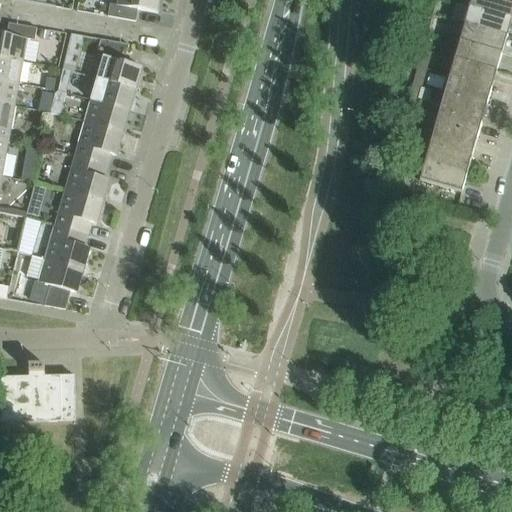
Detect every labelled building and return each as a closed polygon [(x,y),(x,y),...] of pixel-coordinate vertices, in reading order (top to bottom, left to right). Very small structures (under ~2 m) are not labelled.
[(155,12),(157,0),(118,0),(117,7),(110,6),(107,18),(135,23),(138,11),(158,14),(158,13),(155,12)] [(471,0),(470,8),(511,19),(511,0),(471,0)] [(465,25),(507,37),(511,19),(470,8),(465,25)] [(35,41),(37,29),(8,24),(6,36),(0,35),(0,58),(23,63),(27,40),(35,41)] [(465,25),(460,42),(502,55),(507,37),(465,25)] [(124,63),(129,46),(100,41),(97,56),(104,57),(97,81),(134,91),(136,92),(137,91),(135,90),(141,69),(124,63)] [(460,42),(455,60),(497,72),(502,55),(460,42)] [(424,51),(419,68),(428,71),(433,54),(424,51)] [(0,82),(19,85),(23,63),(0,58),(0,82)] [(455,60),(450,77),(492,89),(497,72),(455,60)] [(65,64),(63,71),(72,73),(75,74),(77,68),(65,64)] [(72,73),(63,71),(63,70),(58,93),(66,95),(72,73)] [(450,77),(445,95),(487,107),(492,89),(450,77)] [(46,90),(53,92),(56,81),(48,80),(46,90)] [(97,81),(91,102),(128,113),(134,91),(97,81)] [(0,105),(15,108),(19,85),(0,82),(0,105)] [(414,86),(411,97),(417,99),(420,88),(414,86)] [(54,96),(52,107),(50,115),(62,117),(67,95),(59,93),(54,96)] [(445,95),(440,112),(482,124),(487,107),(445,95)] [(122,134),(128,113),(91,102),(84,124),(121,135),(124,136),(124,135),(122,134)] [(0,141),(8,143),(15,108),(0,105),(0,141)] [(39,112),(50,115),(52,107),(42,105),(39,112)] [(440,112),(435,129),(477,142),(482,124),(440,112)] [(84,124),(74,159),(107,168),(110,156),(115,157),(121,135),(84,124)] [(435,129),(430,147),(472,159),(477,142),(435,129)] [(31,133),(29,144),(40,146),(42,135),(31,133)] [(0,177),(2,178),(8,143),(0,141),(0,177)] [(430,147),(424,165),(467,177),(472,159),(430,147)] [(37,164),(39,152),(27,150),(24,162),(37,164)] [(65,193),(101,204),(104,205),(104,203),(102,203),(108,181),(103,179),(107,168),(74,159),(65,193)] [(462,194),(467,177),(424,165),(419,182),(462,194)] [(65,193),(55,227),(87,237),(90,224),(95,226),(101,204),(65,193)] [(27,219),(24,228),(40,233),(43,224),(27,219)] [(55,227),(45,262),(82,273),(84,273),(84,272),(82,271),(89,249),(84,248),(87,237),(55,227)] [(82,273),(45,262),(32,258),(26,277),(39,281),(38,283),(50,287),(44,307),(65,311),(71,293),(76,294),(82,273)] [(44,378),(44,369),(44,365),(29,366),(29,378),(0,379),(0,424),(75,422),(74,377),(44,378)]
